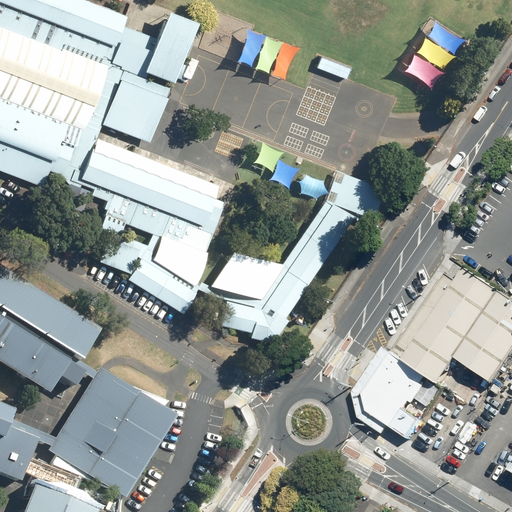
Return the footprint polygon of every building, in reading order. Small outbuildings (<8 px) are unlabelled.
[(0,0),(0,171),(40,186),(47,170),(59,175),(69,186),(63,204),(77,209),(84,191),(77,188),(79,182),(93,188),(91,194),(107,200),(104,208),(106,209),(99,227),(112,232),(119,235),(123,223),(151,233),(179,244),(186,225),(211,234),(221,209),(220,209),(210,205),(213,198),(90,151),(95,138),(100,124),(121,70),(143,78),(146,73),(170,82),(172,77),(177,78),(182,63),(179,62),(194,22),(165,11),(154,38),(121,25),(125,15),(84,0),(0,0)] [(428,28),(423,34),(427,36),(431,40),(435,43),(436,45),(442,47),(446,50),(450,54),(451,51),(454,46),(458,41),(460,38),(455,37),(451,35),(443,29),(437,24),(433,20),(431,19),(430,22),(430,25),(428,28)] [(247,30),(242,27),(242,30),(240,42),(238,50),(234,57),(231,60),(235,59),(240,61),(244,62),(249,66),(248,63),(249,60),(252,54),(255,50),(257,44),(258,38),(261,33),(254,32),(247,30)] [(258,47),(255,50),(255,53),(254,59),(252,64),(249,66),(253,67),(259,69),(263,71),(265,73),(266,67),(268,62),(272,57),(272,55),(273,50),(276,44),(279,40),(275,41),(272,40),(268,38),(264,36),(261,33),(262,37),(261,40),(258,47)] [(424,37),(421,34),(420,40),(418,44),(415,49),(411,50),(415,52),(419,55),(422,57),(425,61),(427,61),(432,63),(436,66),(440,70),(440,66),(442,62),(445,58),(450,55),(445,53),(442,50),(436,45),(434,44),(428,41),(424,37)] [(282,42),(279,40),(278,44),(275,51),(272,55),(272,57),(271,63),(269,70),(265,73),(267,73),(270,73),(275,74),(278,76),(281,79),(283,70),(286,59),(290,52),(295,45),(291,45),(286,45),(282,42)] [(428,65),(425,61),(419,58),(415,56),(410,51),(409,58),(406,63),(403,67),(400,69),(405,71),(411,73),(416,77),(422,82),(428,89),(429,84),(432,79),(435,74),(439,71),(434,68),(428,65)] [(350,68),(319,56),(315,67),(346,79),(350,68)] [(168,87),(143,78),(121,70),(100,124),(147,142),(162,103),(168,87)] [(218,185),(95,138),(90,151),(213,198),(218,185)] [(263,143),(260,140),(259,146),(258,151),(255,156),(253,159),(250,161),(255,161),(259,163),(263,165),(268,169),(270,171),(271,168),(273,163),(275,159),(278,154),(281,150),(276,150),(272,149),(267,146),(263,143)] [(293,171),(297,167),(294,168),(290,166),(279,161),(276,158),(275,161),(274,165),(272,171),(270,175),(267,177),(266,178),(268,179),(273,179),(278,182),(283,185),(287,189),(287,185),(289,179),(291,174),(293,171)] [(209,240),(211,234),(186,225),(179,244),(151,233),(146,245),(119,235),(112,232),(109,237),(137,250),(135,254),(140,258),(189,289),(194,292),(196,288),(210,295),(224,299),(259,307),(331,204),(343,173),(334,171),(323,201),(281,264),(231,251),(208,285),(194,278),(203,254),(209,240)] [(381,185),(343,173),(331,204),(259,307),(224,299),(220,325),(249,332),(248,337),(270,341),(287,320),(283,317),(354,213),(370,219),(381,185)] [(320,194),(325,192),(322,187),(321,183),(321,180),(318,180),(312,178),(307,175),(304,174),(302,178),(299,180),(296,180),(298,185),(299,189),(299,193),(305,194),(309,196),(315,198),(320,194)] [(223,202),(213,198),(210,205),(220,209),(223,202)] [(137,250),(109,237),(100,263),(127,272),(135,254),(137,250)] [(189,289),(140,258),(126,279),(177,311),(181,313),(194,292),(189,289)] [(97,330),(0,268),(0,366),(36,389),(38,391),(46,395),(57,378),(68,385),(72,385),(76,382),(77,378),(76,374),(75,371),(64,364),(66,361),(68,358),(77,364),(78,362),(98,331),(97,330)] [(447,273),(393,353),(428,377),(440,385),(457,358),(495,383),(511,358),(511,298),(467,269),(459,282),(447,273)] [(365,394),(393,353),(389,351),(385,348),(366,376),(354,393),(360,418),(382,433),(384,434),(387,430),(390,426),(370,412),(365,394)] [(390,426),(410,439),(423,421),(406,409),(411,401),(414,403),(426,386),(423,384),(428,377),(393,353),(365,394),(370,412),(390,426)] [(4,425),(3,429),(34,442),(49,448),(46,452),(50,454),(54,457),(103,378),(106,373),(102,371),(98,369),(95,373),(77,364),(68,358),(66,361),(64,364),(75,371),(91,380),(54,440),(6,421),(4,425)] [(126,386),(106,373),(103,378),(54,457),(48,465),(97,486),(104,488),(110,493),(162,408),(166,403),(126,386)] [(441,388),(429,381),(418,400),(430,407),(441,388)] [(0,478),(17,486),(19,478),(22,472),(24,467),(26,463),(34,442),(3,429),(4,425),(6,421),(9,412),(0,408),(0,478)] [(162,408),(110,493),(122,500),(174,416),(162,408)] [(95,511),(96,510),(88,507),(67,499),(63,497),(59,496),(31,485),(20,511),(95,511)]
